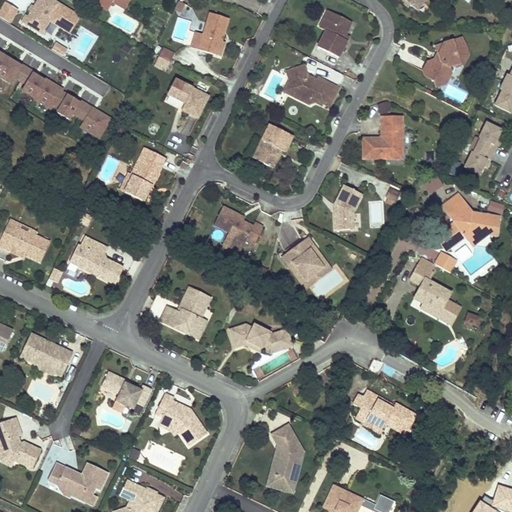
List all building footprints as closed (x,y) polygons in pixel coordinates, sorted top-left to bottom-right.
[(17,7),(6,0),(3,0),(0,6),(0,16),(8,21),(17,7)] [(41,34),(59,4),(52,0),(38,0),(34,7),(31,12),(28,17),(26,15),(22,22),(41,34)] [(107,11),(111,6),(100,0),(98,0),(96,5),(107,11)] [(125,9),(130,0),(100,0),(111,6),(112,2),(125,9)] [(404,0),(417,11),(426,0),(404,0)] [(323,30),(332,13),(328,11),(319,28),(323,30)] [(219,41),(220,37),(222,38),(228,19),(210,13),(203,35),(195,32),(191,48),(220,57),(225,43),(221,41),(219,41)] [(343,39),(346,35),(351,23),(332,13),(323,30),(325,31),(317,47),(339,58),(347,41),(343,39)] [(454,65),(462,63),(467,55),(466,52),(462,50),(464,47),(466,46),(461,38),(451,42),(452,45),(445,47),(444,44),(436,47),(437,52),(433,61),(426,73),(423,71),(425,76),(434,81),(435,87),(443,86),(450,71),(449,67),(454,65)] [(69,48),(58,41),(53,49),(65,56),(69,48)] [(128,53),(133,46),(126,41),(121,49),(128,53)] [(469,55),(466,46),(464,47),(462,50),(466,52),(467,55),(462,63),(454,65),(455,68),(464,65),(469,55)] [(170,63),(174,54),(163,48),(158,57),(170,63)] [(0,75),(11,57),(0,51),(0,75)] [(11,57),(0,75),(0,77),(11,84),(15,77),(23,64),(11,57)] [(165,72),(170,63),(158,57),(154,66),(165,72)] [(426,73),(433,61),(427,62),(423,71),(426,73)] [(28,67),(23,64),(15,77),(20,80),(28,67)] [(329,107),(339,89),(318,78),(317,80),(316,83),(308,79),(307,75),(304,66),(286,71),(288,77),(296,81),(289,95),(309,104),(312,98),(318,101),(329,107)] [(33,70),(28,67),(20,80),(25,83),(33,70)] [(511,70),(509,77),(510,78),(507,84),(504,90),(503,90),(502,90),(495,106),(510,113),(511,107),(511,70)] [(46,79),(34,71),(23,90),(34,97),(46,79)] [(447,85),(452,75),(450,71),(443,86),(447,85)] [(289,95),(296,81),(288,77),(289,80),(284,92),(289,95)] [(64,90),(46,79),(34,97),(52,108),(53,107),(63,92),(64,90)] [(198,118),(209,96),(175,80),(168,95),(185,104),(182,111),(198,118)] [(67,94),(63,92),(53,107),(57,109),(67,94)] [(68,92),(67,94),(57,109),(56,111),(70,120),(73,114),(81,103),(82,101),(68,92)] [(82,101),(81,103),(73,114),(84,121),(91,109),(93,106),(82,100),(82,101)] [(389,112),(387,102),(378,105),(380,114),(389,112)] [(93,106),(91,109),(84,121),(80,127),(99,139),(112,118),(93,106)] [(124,131),(125,128),(118,124),(115,131),(118,133),(120,129),(124,131)] [(399,151),(398,146),(402,142),(402,124),(381,124),(381,136),(379,139),(363,139),(363,159),(385,159),(389,155),(394,156),(399,151)] [(489,162),(496,147),(494,145),(497,139),(501,131),(486,124),(479,139),(480,139),(476,146),(473,153),(472,153),(465,167),(479,175),(483,166),(486,160),(489,162)] [(285,153),(293,137),(270,125),(253,159),(270,167),(278,149),(282,151),(285,153)] [(402,159),(402,142),(398,146),(399,151),(394,156),(389,155),(385,159),(402,159)] [(151,185),(165,159),(145,148),(131,175),(133,176),(124,192),(143,202),(149,190),(147,190),(149,184),(151,185)] [(273,168),(282,151),(278,149),(270,167),(273,168)] [(124,192),(133,176),(131,175),(128,173),(120,190),(124,192)] [(437,177),(423,185),(429,195),(443,186),(437,177)] [(353,213),(362,195),(344,186),(334,205),(337,206),(334,212),(335,231),(350,230),(350,221),(353,221),(353,213)] [(394,206),(400,193),(392,189),(386,202),(394,206)] [(497,237),(499,217),(472,213),(458,194),(442,206),(451,219),(456,215),(460,221),(456,224),(454,223),(435,237),(446,252),(465,238),(467,241),(477,234),(487,235),(497,237)] [(501,214),(504,206),(491,202),(488,210),(501,214)] [(254,245),(263,227),(254,223),(253,226),(243,222),(237,218),(238,215),(223,207),(214,225),(229,232),(226,238),(243,247),(246,241),(254,245)] [(87,224),(91,216),(81,211),(76,221),(82,223),(82,221),(87,224)] [(460,221),(456,215),(451,219),(454,223),(456,224),(460,221)] [(35,236),(36,233),(9,220),(5,229),(17,234),(20,229),(35,236)] [(35,236),(20,229),(17,234),(5,229),(0,239),(0,246),(10,251),(11,248),(26,255),(40,262),(50,243),(35,236)] [(472,247),(487,235),(477,234),(467,241),(472,247)] [(123,268),(106,259),(103,261),(100,259),(99,257),(104,255),(107,249),(85,238),(81,247),(78,246),(69,262),(115,285),(123,268)] [(243,247),(226,238),(223,243),(241,252),(243,247)] [(323,268),(310,250),(314,247),(307,238),(281,258),(288,267),(293,264),(305,281),(323,268)] [(461,241),(452,250),(462,262),(472,253),(461,241)] [(474,255),(463,263),(471,274),(494,258),(485,247),(475,246),(474,255)] [(305,281),(293,264),(288,267),(306,290),(332,271),(314,247),(310,250),(323,268),(305,281)] [(26,255),(11,248),(10,251),(25,258),(26,255)] [(450,264),(453,260),(441,253),(434,265),(450,273),(454,266),(450,264)] [(430,272),(434,265),(422,258),(418,266),(430,272)] [(446,301),(450,293),(440,288),(428,281),(432,273),(430,272),(418,266),(410,280),(421,286),(420,288),(422,292),(417,301),(423,304),(430,308),(429,309),(430,314),(434,316),(439,314),(452,322),(460,309),(446,301)] [(263,279),(267,270),(261,267),(256,276),(263,279)] [(54,282),(59,271),(53,269),(49,279),(54,282)] [(201,318),(211,298),(189,287),(180,306),(182,310),(180,313),(178,312),(167,307),(160,322),(182,332),(184,327),(200,335),(207,321),(201,318)] [(429,309),(430,308),(423,304),(421,308),(430,314),(429,309)] [(452,322),(439,314),(434,316),(451,325),(452,322)] [(477,326),(480,318),(468,314),(465,322),(477,326)] [(12,331),(0,325),(0,350),(3,351),(12,331)] [(276,343),(289,339),(286,330),(272,335),(258,327),(256,330),(252,328),(245,325),(229,330),(234,344),(245,341),(262,349),(271,354),(276,343)] [(200,335),(184,327),(182,332),(198,340),(200,335)] [(62,377),(72,354),(63,350),(62,353),(55,350),(57,346),(31,334),(20,357),(26,360),(31,359),(39,363),(44,363),(52,367),(54,370),(53,373),(62,377)] [(292,347),(289,339),(276,343),(271,354),(292,347)] [(262,349),(245,341),(244,345),(260,353),(262,349)] [(52,367),(44,363),(39,363),(31,359),(26,360),(38,366),(39,370),(52,376),(53,373),(54,370),(52,367)] [(143,407),(151,390),(143,386),(141,391),(129,385),(125,384),(126,381),(108,373),(101,386),(119,395),(116,401),(125,406),(133,409),(135,403),(143,407)] [(394,406),(367,391),(363,397),(375,404),(377,400),(392,409),(394,406)] [(206,434),(190,410),(187,412),(182,410),(184,407),(171,402),(173,399),(165,395),(156,414),(163,418),(162,421),(176,427),(179,432),(189,446),(206,434)] [(405,436),(416,416),(395,404),(394,406),(392,409),(377,400),(375,404),(363,397),(358,395),(353,405),(361,409),(356,419),(364,424),(366,420),(382,429),(385,424),(405,436)] [(122,413),(125,406),(116,401),(112,408),(122,413)] [(139,414),(142,408),(136,405),(133,411),(139,414)] [(17,445),(14,438),(17,437),(21,436),(15,418),(0,423),(0,452),(3,451),(5,457),(14,461),(32,469),(40,451),(24,443),(20,444),(17,445)] [(382,429),(366,420),(364,424),(363,426),(379,435),(382,429)] [(179,432),(176,427),(162,421),(159,426),(171,432),(174,436),(179,432)] [(292,493),(303,455),(295,453),(297,446),(299,445),(288,426),(272,435),(278,446),(281,452),(279,458),(284,459),(282,466),(277,465),(275,475),(270,474),(267,487),(292,493)] [(303,452),(299,445),(297,446),(295,453),(303,455),(303,452)] [(282,466),(284,459),(279,458),(281,452),(278,446),(270,474),(275,475),(277,465),(282,466)] [(136,461),(140,452),(133,449),(129,458),(136,461)] [(11,467),(14,461),(5,457),(3,451),(0,452),(0,461),(0,462),(11,467)] [(100,491),(108,474),(87,464),(81,476),(80,478),(74,474),(75,473),(56,463),(47,481),(57,486),(59,484),(66,487),(65,490),(72,494),(71,496),(84,502),(88,494),(92,496),(92,495),(95,489),(100,491)] [(156,511),(163,498),(156,495),(156,493),(147,488),(146,490),(127,481),(120,496),(130,501),(127,508),(114,511),(156,511)] [(65,490),(66,487),(59,484),(57,486),(63,495),(70,498),(71,496),(72,494),(65,490)] [(357,511),(363,500),(333,485),(325,502),(336,507),(333,511),(357,511)] [(511,511),(511,489),(499,485),(493,501),(485,496),(482,501),(480,501),(473,511),(511,511)] [(92,506),(96,497),(92,495),(92,496),(88,494),(84,502),(92,506)] [(333,511),(336,507),(325,502),(322,508),(329,511),(328,511),(333,511)] [(383,511),(388,511),(391,507),(381,502),(377,509),(383,511)]
